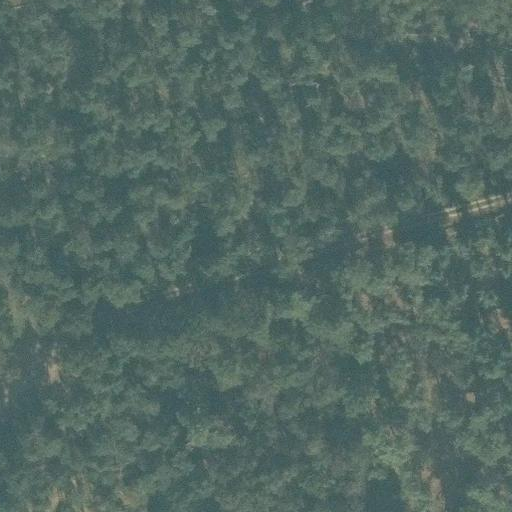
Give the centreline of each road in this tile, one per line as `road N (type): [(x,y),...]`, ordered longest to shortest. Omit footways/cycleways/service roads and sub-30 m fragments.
road 1 (track): [(0,361),(150,300),(511,194)]
road 2 (track): [(0,245),(36,346),(0,402)]
